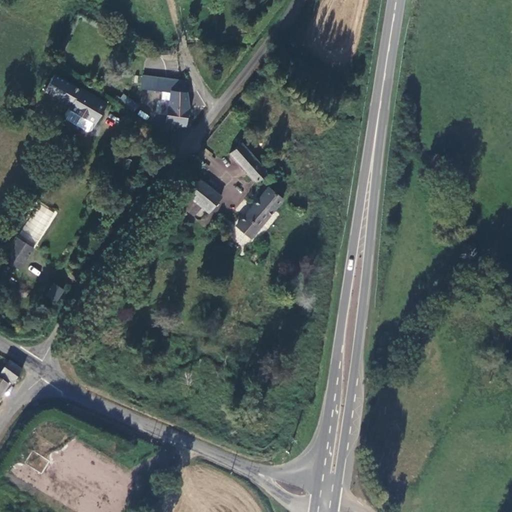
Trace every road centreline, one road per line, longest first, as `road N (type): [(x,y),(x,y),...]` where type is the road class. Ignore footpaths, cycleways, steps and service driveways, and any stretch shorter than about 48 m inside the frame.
road 1 (secondary): [(396,0),(324,506)]
road 2 (unclassified): [(297,0),(145,198),(43,369)]
road 3 (tertiary): [(324,506),(88,398),(43,369)]
